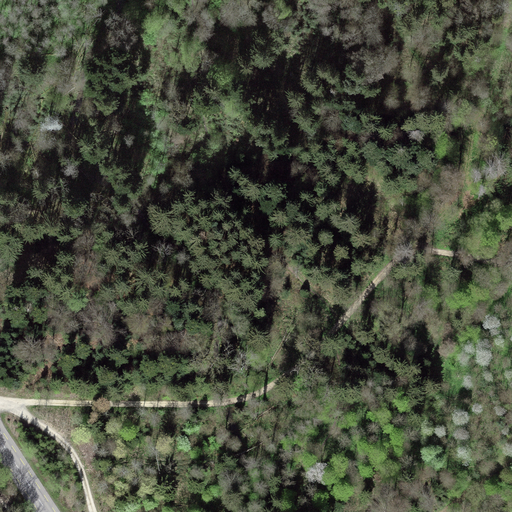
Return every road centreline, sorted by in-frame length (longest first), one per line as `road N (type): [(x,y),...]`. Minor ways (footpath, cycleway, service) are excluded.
road 1 (track): [(410,247),(290,373),(255,394),(211,403),(0,403)]
road 2 (track): [(410,247),(462,188),(510,0)]
road 3 (track): [(12,402),(72,450),(94,511)]
